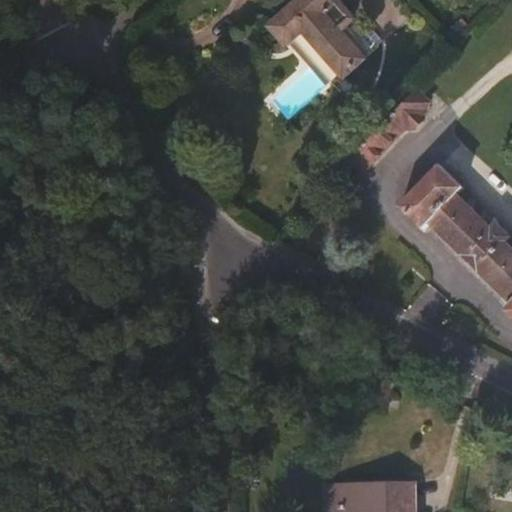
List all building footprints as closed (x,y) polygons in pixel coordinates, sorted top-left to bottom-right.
[(380,47),(355,19),(339,0),(299,0),(269,26),(278,36),(287,46),(303,31),(344,78),(380,47)] [(431,103),(417,91),(351,160),(364,172),(406,129),(417,129),(425,120),(425,109),(431,103)] [(493,229),(458,195),(464,189),(440,166),(400,207),(424,230),(431,223),(469,260),(511,301),(511,305),(507,311),(511,315),(511,247),(506,242),(511,237),(498,224),(493,229)] [(388,413),(396,383),(359,373),(350,402),(388,413)] [(379,483),(342,484),(328,485),(328,511),(416,511),(415,482),(379,483)]
